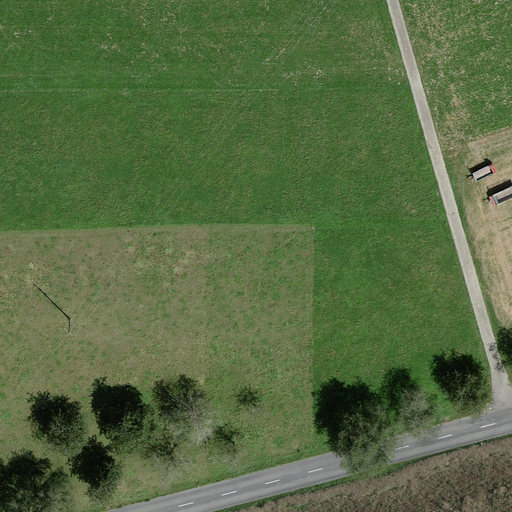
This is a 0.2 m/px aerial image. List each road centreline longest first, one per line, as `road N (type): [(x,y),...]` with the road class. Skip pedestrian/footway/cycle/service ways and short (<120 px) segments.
road 1 (track): [(396,0),(511,403)]
road 2 (tertiary): [(511,420),(163,511)]
